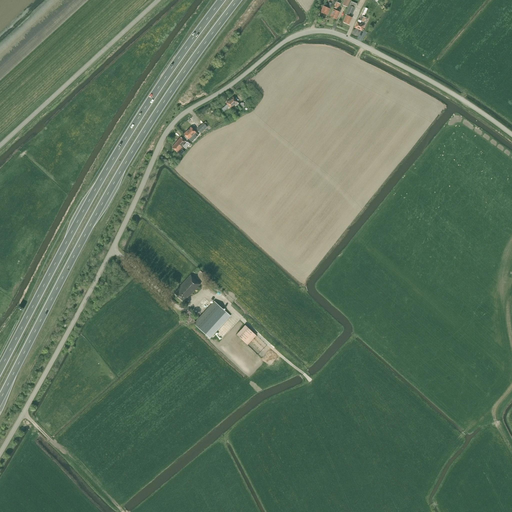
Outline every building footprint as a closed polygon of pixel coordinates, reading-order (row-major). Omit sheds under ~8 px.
[(327,15),(331,6),(330,5),(331,2),(328,1),(327,4),(324,3),(320,12),(327,15)] [(352,17),(351,17),(352,15),(357,4),(351,1),(345,15),(346,15),(343,22),(349,25),(352,17)] [(334,10),(333,9),(330,17),(336,19),(340,10),(338,9),(340,3),(337,2),(334,8),(335,8),(334,10)] [(364,25),(360,23),(361,21),(363,22),(365,17),(364,17),(363,17),(361,16),(359,20),(358,20),(355,27),(361,30),(364,25)] [(237,107),(237,106),(240,110),(245,106),(241,103),(239,104),(233,97),(226,103),(230,108),(234,105),(235,106),(236,105),(237,107)] [(201,133),(207,127),(204,123),(203,122),(196,129),(201,133)] [(198,135),(191,127),(184,134),(185,135),(183,137),(187,140),(188,138),(188,139),(193,135),(195,138),(198,135)] [(185,141),(187,140),(183,137),(182,138),(181,137),(176,142),(182,147),(183,146),(186,148),(189,144),(187,142),(186,142),(185,141)] [(181,151),(182,152),(183,151),(181,148),(182,147),(176,142),(172,147),(177,152),(178,151),(179,153),(181,151)] [(174,293),(184,302),(187,299),(186,298),(189,295),(189,296),(200,284),(191,275),(174,293)] [(230,316),(225,312),(214,301),(212,304),(204,297),(191,311),(199,318),(194,324),(210,338),(230,316)] [(248,345),(256,335),(245,325),(236,334),(248,345)]
